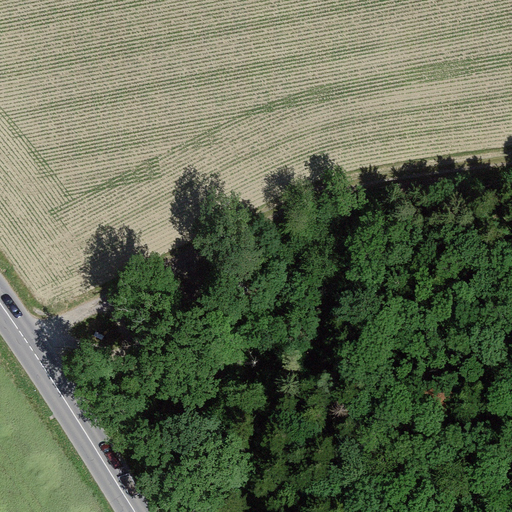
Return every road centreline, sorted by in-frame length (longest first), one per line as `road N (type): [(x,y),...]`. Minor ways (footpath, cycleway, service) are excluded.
road 1 (track): [(28,340),(98,352),(284,423)]
road 2 (tertiary): [(0,300),(136,511)]
